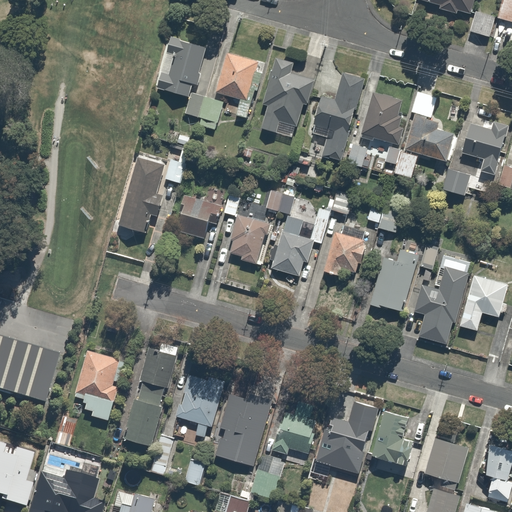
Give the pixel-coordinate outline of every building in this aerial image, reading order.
[(426,0),(436,3),(435,9),(454,14),(456,9),(467,12),(469,0),(426,0)] [(511,0),(497,0),(493,15),(511,21),(511,0)] [(496,19),(471,12),(466,31),(491,38),(496,19)] [(150,85),(186,96),(190,82),(195,83),(206,46),(166,34),(162,46),(177,51),(170,74),(155,69),(150,85)] [(222,51),(210,91),(228,97),(224,110),(248,118),(264,63),(222,51)] [(273,57),(258,104),(262,106),(256,125),(293,138),(312,80),(289,73),(292,63),(273,57)] [(316,95),(305,131),(328,138),(323,153),(335,156),(360,79),(341,73),(332,100),(316,95)] [(386,143),(396,146),(405,114),(395,112),(399,97),(367,89),(354,137),(368,141),(369,136),(386,141),(386,143)] [(408,111),(411,112),(401,149),(417,154),(445,161),(452,133),(437,129),(439,120),(428,117),(434,96),(418,91),(413,90),(408,111)] [(189,93),(184,114),(196,117),(194,123),(215,129),(222,103),(189,93)] [(463,120),(453,152),(478,159),(475,170),(491,176),(507,124),(490,119),(488,128),(463,120)] [(366,146),(353,143),(347,162),(361,166),(366,146)] [(396,148),(385,145),(381,160),(392,162),(390,171),(411,176),(416,155),(400,151),(395,150),(396,148)] [(146,213),(155,215),(161,196),(152,193),(161,164),(133,155),(112,225),(140,233),(146,213)] [(186,164),(167,158),(161,178),(179,184),(186,164)] [(511,166),(508,165),(500,163),(495,183),(511,187),(511,166)] [(467,173),(443,166),(436,188),(461,195),(467,173)] [(267,188),(261,207),(284,213),(289,215),(294,196),(267,188)] [(351,197),(334,190),(327,208),(345,214),(351,197)] [(243,199),(227,194),(222,213),(235,217),(229,241),(231,241),(228,253),(239,256),(239,259),(259,265),(271,225),(239,216),(243,199)] [(169,230),(201,240),(206,224),(212,226),(218,208),(181,196),(169,230)] [(369,201),(364,217),(376,221),(374,227),(391,232),(398,210),(369,201)] [(293,217),(288,215),(272,270),(301,279),(306,261),(310,263),(316,243),(322,245),(332,211),(321,208),(316,224),(293,217)] [(319,273),(335,277),(338,267),(353,271),(364,228),(342,223),(340,232),(330,230),(319,273)] [(438,246),(425,243),(418,267),(431,270),(438,246)] [(397,256),(380,251),(365,303),(401,313),(419,253),(400,247),(397,256)] [(435,285),(418,280),(409,311),(419,314),(413,335),(444,344),(466,271),(441,264),(435,285)] [(455,325),(474,331),(480,312),(496,316),(506,283),(470,272),(455,325)] [(59,354),(0,336),(0,389),(45,402),(59,354)] [(155,351),(141,348),(133,380),(140,382),(135,400),(129,398),(119,439),(149,447),(175,344),(158,340),(155,351)] [(85,350),(72,396),(82,399),(78,412),(105,419),(122,360),(85,350)] [(193,434),(191,443),(207,447),(224,382),(188,372),(176,415),(189,419),(185,432),(193,434)] [(230,386),(218,426),(225,428),(217,456),(255,466),(274,398),(230,386)] [(374,409),(347,402),(342,423),(324,419),(312,467),(357,478),(374,409)] [(280,407),(269,449),(285,454),(287,447),(301,451),(311,415),(280,407)] [(401,438),(407,417),(384,411),(370,456),(405,466),(413,441),(401,438)] [(76,420),(59,414),(50,442),(67,448),(76,420)] [(174,434),(159,430),(148,470),(164,474),(174,434)] [(430,435),(419,472),(438,477),(436,484),(455,489),(468,446),(430,435)] [(511,446),(486,439),(476,472),(489,476),(483,494),(500,499),(511,461),(511,446)] [(3,453),(6,445),(0,442),(0,494),(2,495),(1,499),(26,506),(33,483),(26,481),(34,453),(16,448),(14,456),(3,453)] [(282,458),(260,452),(249,490),(271,497),(282,458)] [(208,462),(187,456),(181,479),(202,485),(208,462)] [(28,511),(102,511),(105,503),(93,499),(99,480),(96,479),(99,468),(84,463),(82,470),(70,467),(69,471),(66,470),(63,479),(40,472),(28,511)] [(116,473),(110,470),(107,479),(113,481),(116,473)] [(152,511),(157,500),(119,486),(111,508),(117,510),(115,511),(152,511)] [(453,511),(459,494),(430,486),(422,511),(453,511)] [(241,511),(246,500),(215,490),(207,511),(208,511),(241,511)] [(503,511),(504,510),(463,498),(458,511),(503,511)] [(315,511),(317,507),(299,500),(295,511),(315,511)]
